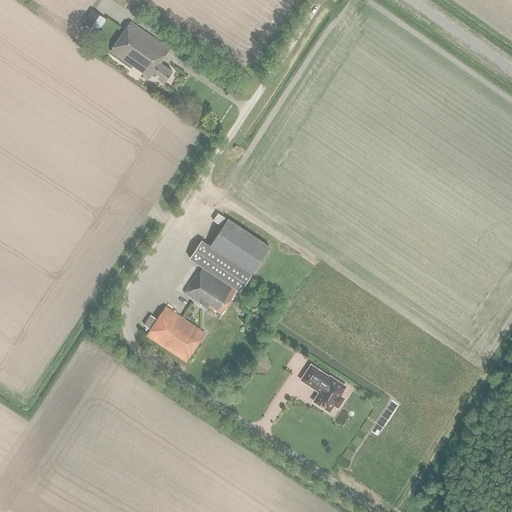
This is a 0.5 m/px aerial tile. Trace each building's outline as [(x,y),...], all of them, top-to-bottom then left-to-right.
[(152,75),(164,84),(171,73),(159,65),(168,50),(128,24),(109,53),(149,80),(152,75)] [(200,240),(188,259),(202,268),(237,291),(239,292),(251,273),(269,245),(227,218),(209,246),(200,240)] [(196,275),(184,294),(192,299),(207,308),(209,306),(222,314),(236,292),(201,270),(197,276),(196,275)] [(205,332),(165,306),(157,319),(151,315),(144,326),(150,330),(146,336),(186,362),(205,332)] [(339,396),(345,387),(329,377),(329,378),(310,366),(301,380),(320,392),(314,401),(326,409),(330,402),(337,407),(343,399),(339,396)]
